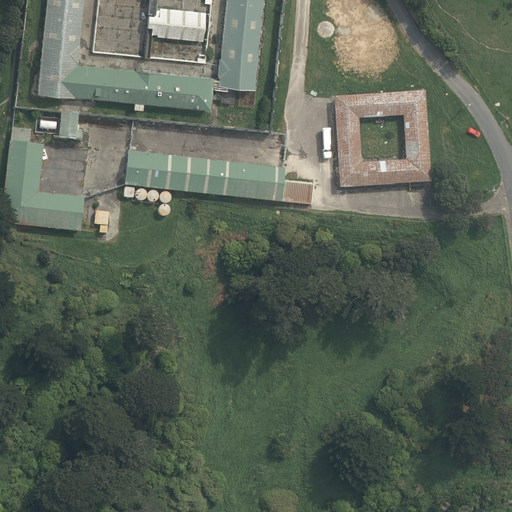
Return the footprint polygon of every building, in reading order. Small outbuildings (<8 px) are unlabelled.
[(47,0),(38,92),(133,102),(132,108),(141,109),(142,102),(209,109),(213,77),(159,71),(159,70),(135,68),(135,70),(76,63),(76,62),(78,62),(80,44),(78,44),(82,0),(47,0)] [(148,0),(143,56),(149,57),(151,34),(156,34),(156,36),(202,40),(204,11),(156,6),(156,0),(148,0)] [(226,0),(220,57),(219,57),(217,77),(215,98),(220,99),(219,101),(233,103),(235,87),(254,89),(262,0),(226,0)] [(332,96),(338,188),(429,183),(424,91),(332,96)] [(58,139),(81,141),(82,131),(76,131),(78,114),(60,112),(58,139)] [(39,121),(39,129),(55,130),(55,123),(39,121)] [(0,222),(80,231),(84,197),(38,192),(43,145),(28,144),(30,130),(11,127),(0,222)] [(124,186),(311,205),(313,184),(284,181),(285,168),(128,152),(124,186)] [(124,187),(123,197),(133,199),(134,188),(124,187)] [(144,197),(145,196),(145,194),(144,192),(143,191),(142,190),(140,189),(138,190),(137,190),(135,192),(135,193),(134,195),(135,197),(135,198),(137,199),(138,200),(140,200),(142,200),(143,199),(144,197)] [(156,198),(157,196),(156,194),(155,193),(154,192),(152,191),(150,191),(149,191),(147,192),(146,194),(146,196),(146,197),(146,199),(148,200),(149,201),(151,202),(153,201),(154,201),(156,199),(156,198)] [(169,200),(170,198),(169,196),(169,195),(168,194),(166,193),(165,192),(163,192),(162,192),(160,193),(159,194),(158,196),(158,198),(158,199),(159,201),(160,202),(161,203),(163,204),(164,204),(166,203),(167,202),(168,201),(169,200)] [(168,213),(168,211),(168,209),(168,208),(167,206),(165,205),(164,205),(162,205),(160,205),(159,206),(158,208),(158,209),(158,211),(158,213),(159,214),(160,215),(162,215),(164,215),(165,215),(167,214),(168,213)] [(99,232),(106,233),(109,212),(96,210),(94,225),(100,225),(99,232)]
